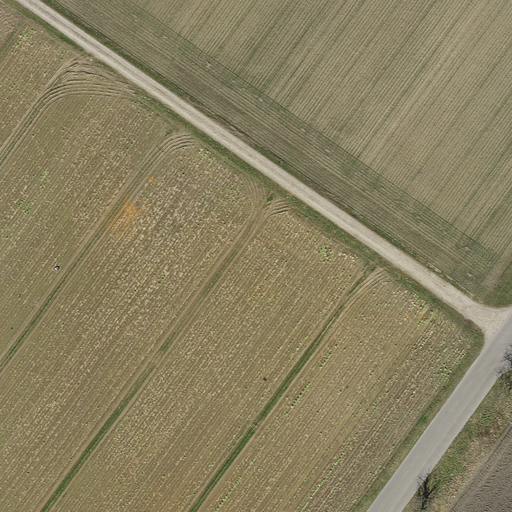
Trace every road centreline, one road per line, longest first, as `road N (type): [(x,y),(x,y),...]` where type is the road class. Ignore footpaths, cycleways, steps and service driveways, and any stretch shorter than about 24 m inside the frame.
road 1 (track): [(511,340),(20,0)]
road 2 (unclassified): [(385,511),(511,340)]
